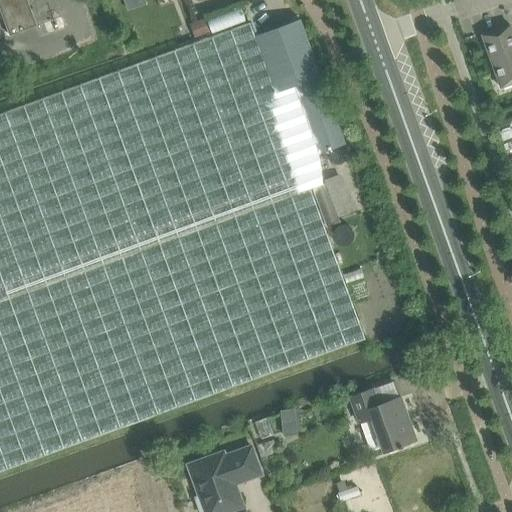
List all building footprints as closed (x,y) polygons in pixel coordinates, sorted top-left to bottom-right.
[(28,0),(0,0),(0,7),(10,36),(38,26),(28,0)] [(207,17),(191,23),(194,32),(210,27),(207,17)] [(318,154),(346,145),(301,20),(255,36),(251,24),(179,51),(58,95),(0,115),(0,472),(91,440),(222,392),(367,340),(326,227),(338,223),(313,157),(319,155),(318,154)] [(501,88),(511,84),(511,28),(511,25),(482,35),(501,88)] [(337,177),(326,182),(339,215),(350,211),(337,177)] [(375,451),(383,448),(384,452),(416,441),(401,398),(379,406),(374,389),(351,397),(360,423),(361,423),(370,449),(375,451)] [(274,440),(257,446),(262,458),(273,454),(275,452),(278,453),(282,452),(284,448),(283,444),(279,442),(275,443),(274,440)] [(242,502),(242,501),(242,500),(234,480),(241,477),(242,479),(243,480),(244,481),(245,481),(262,475),(252,446),(226,456),(225,452),(189,465),(200,497),(197,498),(202,511),(229,511),(238,509),(239,509),(240,507),(241,507),(242,506),(242,504),(242,503),(242,502)] [(333,492),(330,483),(322,486),(325,495),(333,492)] [(338,492),(341,502),(361,495),(358,486),(338,492)]
